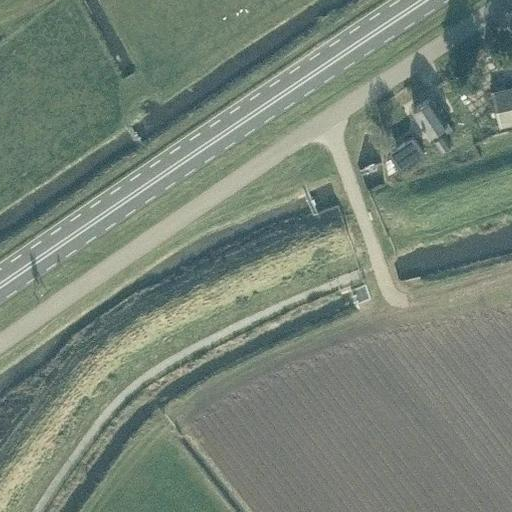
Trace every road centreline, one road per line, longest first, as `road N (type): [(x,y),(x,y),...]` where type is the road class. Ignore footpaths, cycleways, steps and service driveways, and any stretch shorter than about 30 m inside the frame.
road 1 (unclassified): [(0,347),(510,0)]
road 2 (primary): [(0,285),(422,0)]
road 3 (track): [(333,115),(371,236)]
road 4 (track): [(395,298),(511,266)]
